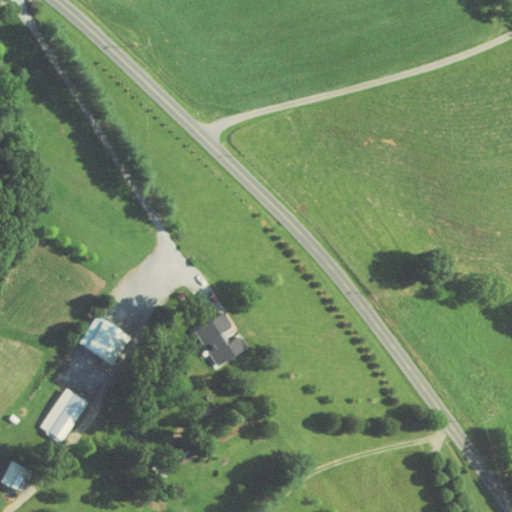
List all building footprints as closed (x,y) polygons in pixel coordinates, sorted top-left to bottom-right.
[(181,325),(204,359),(234,340),(226,328),(217,334),(213,329),(222,323),(210,305),(181,325)] [(100,356),(116,328),(81,308),(65,337),(100,356)] [(51,436),(73,393),(50,381),(27,423),(51,436)] [(178,451),(169,437),(153,447),(162,461),(178,451)] [(0,481),(11,486),(21,464),(0,454),(0,481)]
